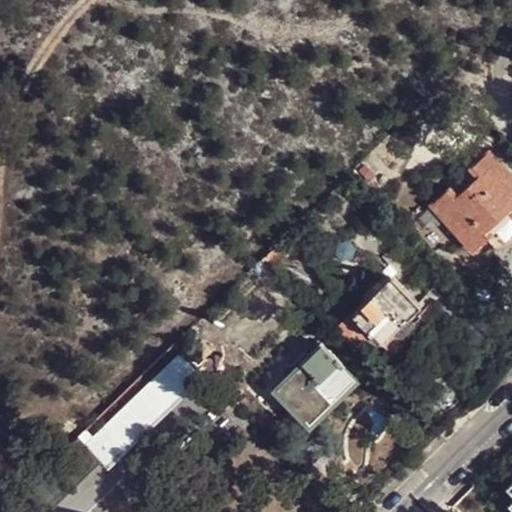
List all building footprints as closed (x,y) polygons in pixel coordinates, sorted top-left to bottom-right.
[(511,210),(511,171),(491,149),(474,165),(481,172),(457,192),(452,186),(434,203),(475,248),(487,237),(493,230),(489,226),(506,210),(509,213),(511,210)] [(511,210),(509,213),(506,210),(489,226),(493,230),(487,237),(495,246),(502,245),(510,242),(511,240),(511,210)] [(265,254),(276,265),(287,255),(276,243),(265,254)] [(349,311),(369,332),(379,341),(386,334),(394,328),(414,308),(419,303),(390,273),(349,311)] [(420,315),(414,308),(394,328),(400,333),(420,315)] [(354,346),(369,332),(349,311),(335,326),(354,346)] [(326,388),(333,396),(355,375),(322,342),(292,370),(316,395),(326,388)] [(79,436),(0,511),(45,511),(101,460),(107,466),(200,376),(178,353),(94,435),(86,443),(79,436)] [(309,420),(333,396),(326,388),(316,395),(292,370),(276,386),(309,420)] [(418,414),(438,436),(450,424),(476,399),(455,379),(443,390),(431,403),(418,414)] [(416,458),(438,436),(418,414),(396,436),(406,447),(416,458)] [(94,435),(87,428),(79,436),(86,443),(94,435)]
